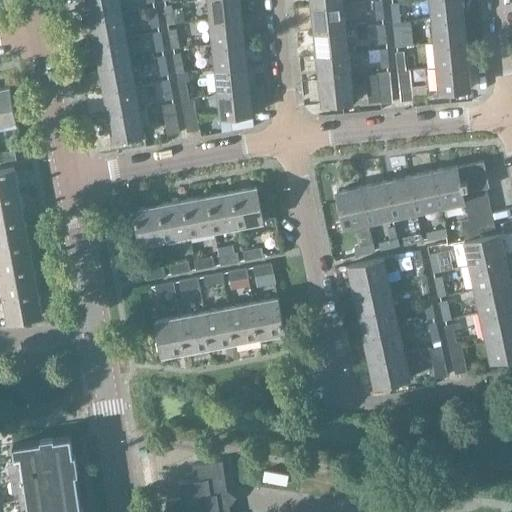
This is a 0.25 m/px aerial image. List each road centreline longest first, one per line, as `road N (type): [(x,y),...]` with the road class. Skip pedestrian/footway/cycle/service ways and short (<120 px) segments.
road 1 (residential): [(345,406),(292,138)]
road 2 (residential): [(69,178),(292,138)]
road 3 (residential): [(292,138),(510,113)]
road 4 (tertiary): [(122,511),(98,334)]
road 5 (residential): [(345,406),(411,409),(511,393)]
road 6 (tertiary): [(98,334),(69,178)]
road 7 (tertiary): [(69,178),(43,27)]
road 8 (residential): [(292,138),(271,0)]
